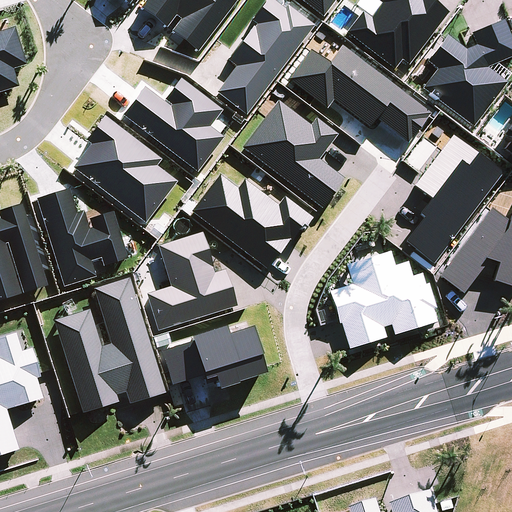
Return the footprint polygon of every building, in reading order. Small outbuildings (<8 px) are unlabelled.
[(180,21),(172,32),(198,54),(238,0),(147,0),(140,9),(167,29),(176,17),(180,21)] [(235,67),(217,94),(247,116),(315,26),(288,6),(285,10),(273,0),(267,0),(252,22),(257,25),(255,27),(253,27),(227,61),(235,67)] [(299,0),(322,17),(334,0),(299,0)] [(360,13),(344,32),(394,70),(401,62),(407,66),(448,14),(428,0),(374,0),(381,5),(369,20),(360,13)] [(436,70),(421,88),(471,127),(506,84),(484,68),(511,58),(511,44),(502,21),(470,34),(475,46),(465,50),(446,37),(426,63),(436,70)] [(0,93),(20,88),(14,70),(27,67),(15,27),(0,31),(0,93)] [(309,50),(287,79),(325,109),(332,100),(369,128),(374,120),(407,145),(430,114),(342,46),(328,64),(309,50)] [(145,87),(123,116),(197,174),(225,138),(211,128),(223,111),(181,79),(165,101),(171,106),(170,107),(145,87)] [(277,101),(240,149),(321,210),(345,179),(319,159),(337,136),(315,120),(309,126),(277,101)] [(90,145),(73,169),(146,224),(178,182),(157,167),(162,160),(105,116),(85,141),(90,145)] [(511,119),(499,136),(509,144),(504,150),(511,156),(511,119)] [(501,174),(450,135),(411,187),(428,200),(417,215),(422,219),(405,241),(434,262),(501,174)] [(218,175),(190,212),(266,269),(288,240),(293,243),(312,219),(283,197),(277,205),(243,180),(236,189),(218,175)] [(69,189),(36,199),(63,288),(97,279),(92,263),(100,260),(103,268),(127,261),(114,212),(89,219),(92,229),(89,230),(84,213),(76,215),(69,189)] [(0,301),(22,295),(6,245),(8,245),(23,294),(48,286),(23,204),(0,211),(0,216),(1,220),(0,220),(0,301)] [(491,209),(440,277),(463,295),(489,261),(498,264),(493,282),(511,287),(511,212),(509,222),(491,209)] [(157,331),(236,307),(224,270),(213,273),(201,233),(157,247),(169,287),(146,295),(157,331)] [(339,324),(347,350),(385,338),(383,329),(389,326),(392,336),(436,323),(432,310),(435,309),(427,284),(424,285),(421,274),(411,277),(406,262),(393,266),(389,251),(345,265),(350,285),(327,291),(337,325),(339,324)] [(88,310),(52,322),(81,414),(118,403),(116,396),(125,392),(129,405),(164,393),(129,278),(91,289),(110,345),(100,347),(88,310)] [(267,374),(253,328),(229,335),(225,327),(191,337),(192,342),(162,350),(173,387),(204,377),(205,382),(215,378),(219,391),(239,385),(238,383),(267,374)] [(41,378),(32,348),(22,352),(16,334),(0,338),(0,455),(20,450),(7,410),(43,399),(37,379),(41,378)] [(350,511),(438,511),(432,492),(390,504),(392,511),(380,511),(377,500),(350,508),(350,511)]
